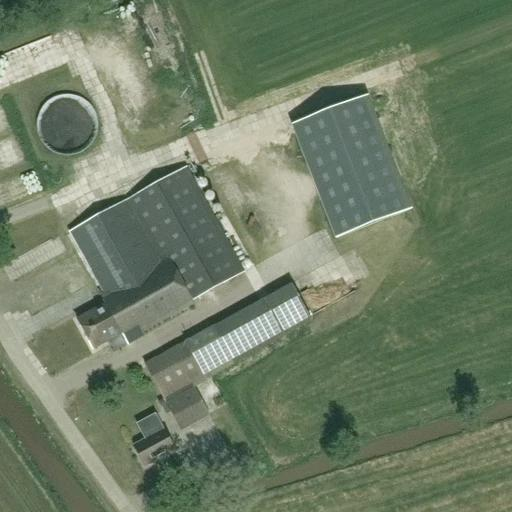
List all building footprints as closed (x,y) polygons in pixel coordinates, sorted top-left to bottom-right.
[(183,80),(149,84),(152,109),(186,105),(183,80)] [(97,131),(98,128),(98,125),(97,122),(97,119),(96,116),(95,113),(94,110),(92,107),(89,105),(87,102),(84,100),(81,98),(78,97),(74,96),(71,95),(68,95),(64,95),(61,95),(58,96),(56,97),(53,98),(51,100),(48,101),(46,103),(44,105),(42,108),(40,111),(39,114),(38,117),(37,121),(37,125),(37,128),(37,132),(38,135),(39,138),(41,141),(43,144),(45,146),(47,148),(49,150),(51,151),(54,153),(56,154),(59,155),(63,156),(66,156),(69,156),(73,155),(76,154),(80,153),(83,152),(86,150),(88,147),(91,145),(93,142),(94,139),(96,136),(97,133),(97,131)] [(336,239),(410,210),(367,98),(293,126),(336,239)] [(0,168),(21,159),(14,141),(0,147),(0,168)] [(306,245),(276,150),(254,157),(284,252),(306,245)] [(127,203),(71,234),(104,292),(101,294),(107,305),(78,321),(95,351),(123,334),(130,346),(136,342),(133,337),(134,337),(195,302),(193,299),(244,270),(191,178),(186,169),(127,203)] [(12,208),(39,198),(33,184),(7,194),(12,208)] [(57,243),(39,249),(43,262),(62,256),(57,243)] [(345,277),(324,278),(325,303),(347,302),(345,277)] [(186,343),(146,365),(166,402),(180,429),(208,413),(194,387),(206,380),(205,378),(186,343)] [(145,441),(135,447),(145,467),(175,450),(156,415),(137,425),(145,441)]
